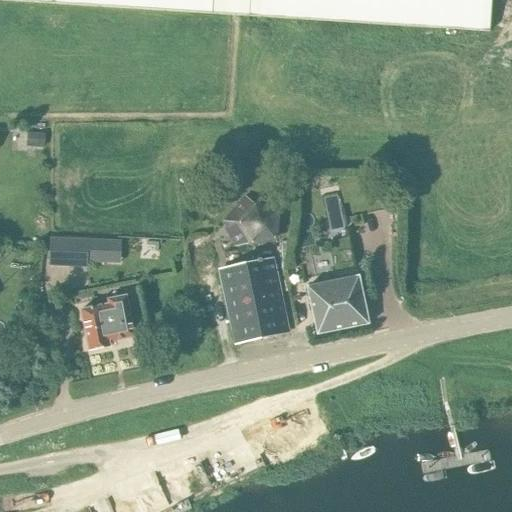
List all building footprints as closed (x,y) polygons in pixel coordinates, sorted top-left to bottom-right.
[(227,148),(226,124),(175,125),(175,149),(227,148)] [(327,196),(330,227),(343,226),(340,194),(327,196)] [(223,222),(238,247),(250,243),(251,245),(275,240),(278,212),(255,203),(245,197),(223,222)] [(292,249),(298,281),(357,268),(350,237),(292,249)] [(51,239),(50,265),(86,267),(86,263),(86,261),(107,262),(108,247),(112,247),(112,241),(51,239)] [(271,259),(219,270),(235,346),(287,335),(271,259)] [(306,286),(316,334),(368,324),(358,276),(306,286)] [(80,310),(88,349),(109,345),(108,341),(133,336),(125,296),(107,299),(108,304),(80,310)]
